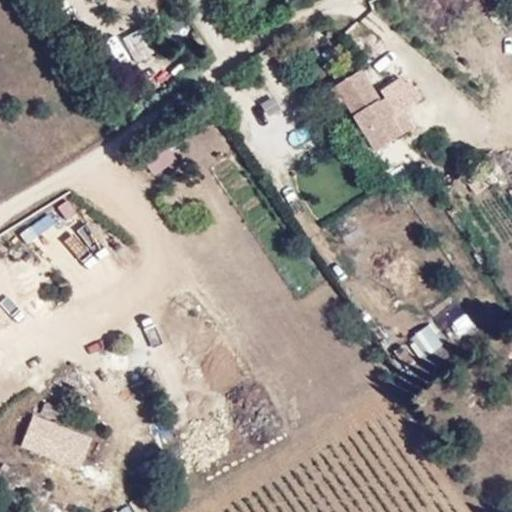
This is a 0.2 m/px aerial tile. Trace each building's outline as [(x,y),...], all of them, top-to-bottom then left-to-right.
[(144,29),(122,35),(131,68),(152,62),(144,29)] [(370,95),(365,87),(339,106),(358,134),(384,117),(370,95)] [(402,145),(384,117),(358,134),(377,163),(402,145)] [(373,197),(383,190),(375,180),(367,187),(373,197)] [(511,198),(493,186),(481,206),(511,224),(511,198)] [(511,266),(511,244),(501,254),(511,266)] [(460,336),(476,327),(467,312),(451,321),(460,336)] [(423,360),(446,340),(429,321),(406,341),(423,360)] [(186,366),(172,343),(151,356),(165,378),(186,366)] [(144,380),(158,379),(156,358),(142,359),(144,380)] [(18,410),(11,432),(65,450),(73,430),(55,423),(59,411),(47,410),(49,398),(27,393),(23,412),(18,410)]
